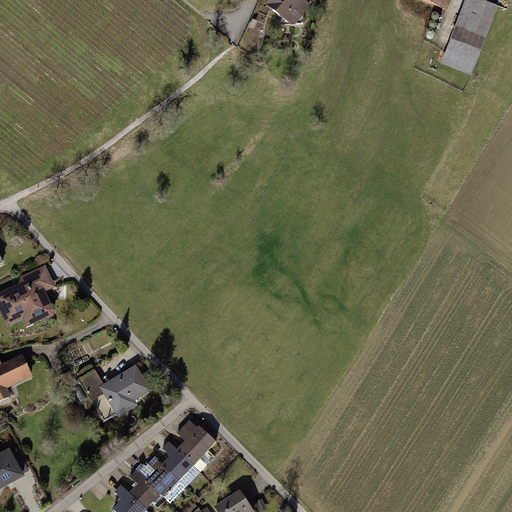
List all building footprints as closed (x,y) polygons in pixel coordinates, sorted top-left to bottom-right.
[(312,8),(303,0),(268,0),(266,4),(293,28),(312,8)] [(424,0),(449,9),(452,0),(424,0)] [(499,6),(484,0),(466,0),(441,63),(472,75),(499,6)] [(0,270),(12,265),(0,239),(0,238),(3,237),(0,229),(0,270)] [(26,283),(0,296),(0,301),(13,327),(30,318),(35,328),(63,313),(52,291),(61,287),(50,266),(24,279),(26,283)] [(0,352),(0,403),(3,408),(18,400),(13,389),(38,376),(27,355),(7,365),(0,352)] [(98,370),(82,381),(95,401),(107,394),(123,419),(145,405),(142,401),(158,390),(141,364),(108,386),(98,370)] [(129,501),(120,510),(122,511),(153,511),(169,495),(172,498),(222,443),(196,419),(183,433),(192,441),(185,450),(175,441),(168,448),(177,457),(169,466),(161,458),(154,466),(149,462),(136,477),(144,484),(135,494),(126,485),(120,493),(129,501)] [(16,449),(0,457),(0,486),(4,494),(33,477),(16,449)] [(260,511),(248,490),(220,507),(223,511),(260,511)]
